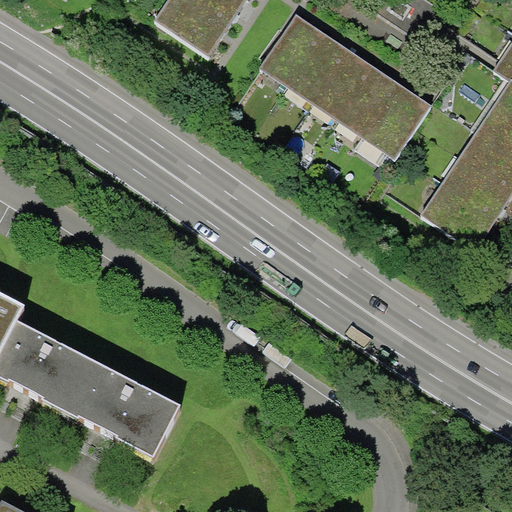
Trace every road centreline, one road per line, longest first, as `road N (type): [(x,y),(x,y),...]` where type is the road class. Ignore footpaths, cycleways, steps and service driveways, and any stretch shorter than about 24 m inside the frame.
road 1 (primary): [(0,62),(421,350),(511,403)]
road 2 (residential): [(0,184),(349,430),(383,481),(386,511)]
